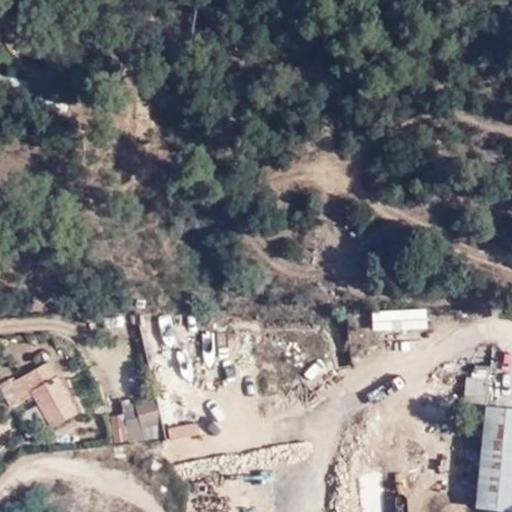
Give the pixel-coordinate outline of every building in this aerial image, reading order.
[(424,309),(371,314),(372,331),(426,327),(424,309)] [(48,356),(14,374),(23,392),(32,387),(51,423),(76,410),(48,356)] [(461,424),(484,427),(486,405),(491,359),(475,357),(473,369),(467,369),(461,424)] [(164,434),(186,435),(186,408),(224,408),(225,390),(165,389),(164,434)] [(160,426),(155,398),(136,401),(137,410),(140,428),(160,426)] [(511,406),(486,405),(484,427),(477,507),(511,510),(511,406)] [(140,428),(137,410),(123,413),(127,435),(140,434),(140,428)] [(127,435),(123,413),(110,414),(113,442),(128,441),(127,435)] [(97,486),(93,511),(148,511),(150,506),(137,490),(97,486)]
